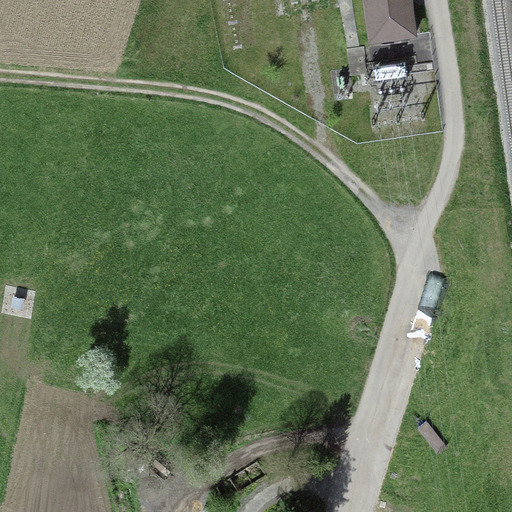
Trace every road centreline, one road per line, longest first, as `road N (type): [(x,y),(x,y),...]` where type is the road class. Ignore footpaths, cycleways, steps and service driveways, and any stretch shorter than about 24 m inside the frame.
road 1 (unclassified): [(440,0),(456,118),(451,169),(345,511)]
road 2 (track): [(327,161),(222,104),(0,81)]
road 3 (track): [(418,256),(327,161)]
